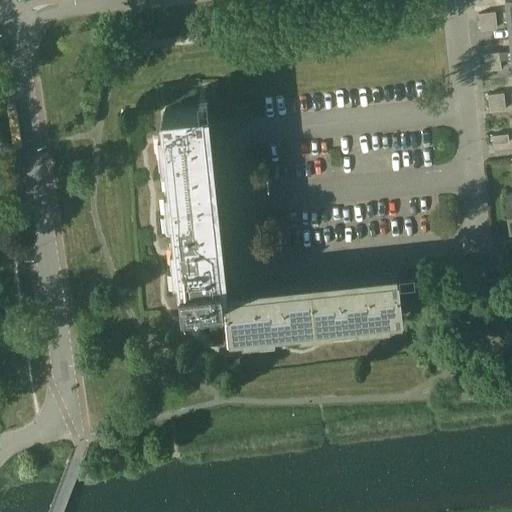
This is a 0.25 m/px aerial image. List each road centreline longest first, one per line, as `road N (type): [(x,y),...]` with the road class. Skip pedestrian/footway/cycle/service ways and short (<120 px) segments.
road 1 (residential): [(0,445),(38,437),(63,411),(65,384),(17,40),(27,15),(49,3),(85,0)]
road 2 (residential): [(234,198),(240,248),(261,265),(486,238),(480,171)]
road 3 (residential): [(473,104),(240,131),(231,141),(234,198)]
road 4 (residential): [(480,171),(234,198)]
